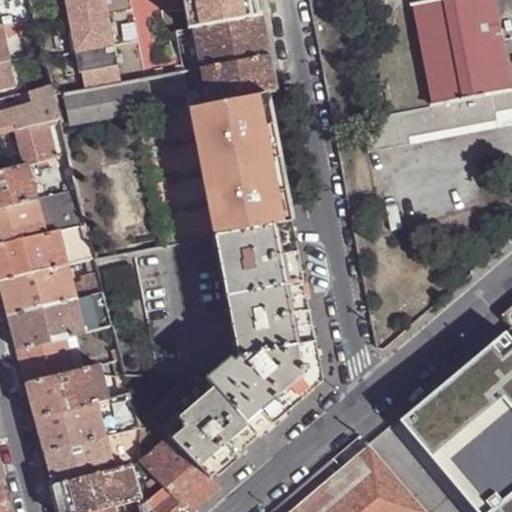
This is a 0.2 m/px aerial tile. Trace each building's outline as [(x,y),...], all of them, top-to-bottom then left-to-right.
[(0,0),(0,28),(21,24),(30,21),(24,0),(0,0)] [(67,0),(82,73),(84,73),(88,92),(123,85),(106,0),(67,0)] [(182,0),(189,33),(194,32),(263,18),(259,0),(182,0)] [(433,107),(362,121),(368,153),(410,145),(409,138),(511,119),(511,0),(432,0),(414,3),(433,107)] [(267,41),(263,18),(194,32),(202,71),(270,58),(267,41)] [(26,38),(35,36),(31,23),(30,21),(21,24),(26,38)] [(0,64),(9,62),(0,28),(0,64)] [(32,57),(42,55),(35,36),(26,38),(32,57)] [(274,78),(270,58),(202,71),(209,105),(266,94),(277,92),(274,78)] [(0,91),(16,88),(9,62),(0,64),(0,91)] [(88,92),(64,96),(70,123),(150,108),(144,81),(123,85),(88,92)] [(31,93),(34,107),(0,114),(0,137),(15,134),(58,123),(60,122),(54,99),(51,88),(31,93)] [(209,106),(189,110),(214,238),(292,224),(287,199),(274,130),(266,94),(209,105),(209,106)] [(511,119),(409,138),(410,145),(511,126),(511,119)] [(66,156),(58,123),(15,134),(24,167),(27,166),(30,166),(66,156)] [(75,191),(66,156),(30,166),(31,172),(63,163),(70,192),(75,191)] [(0,209),(36,201),(27,166),(24,167),(9,171),(3,172),(0,172),(0,209)] [(488,173),(472,181),(477,191),(493,183),(488,173)] [(0,246),(84,226),(83,225),(75,191),(70,192),(36,201),(0,209),(0,246)] [(296,245),(292,224),(214,238),(133,254),(157,376),(185,377),(205,378),(259,438),(322,385),(315,346),(306,297),(296,245)] [(0,282),(68,266),(86,262),(93,260),(84,226),(0,246),(0,282)] [(97,273),(94,261),(94,260),(93,260),(86,262),(90,275),(97,273)] [(77,299),(68,266),(0,282),(0,286),(6,309),(8,317),(77,299)] [(103,293),(97,273),(90,275),(82,277),(87,297),(103,293)] [(112,326),(103,293),(87,297),(77,299),(8,317),(16,344),(17,352),(66,339),(75,336),(91,332),(112,326)] [(94,343),(91,332),(75,336),(78,347),(94,343)] [(511,511),(511,343),(505,336),(403,422),(478,511),(511,511)] [(75,372),(66,339),(17,352),(24,376),(26,385),(75,372)] [(124,375),(121,360),(115,362),(118,377),(116,377),(121,397),(129,395),(124,375)] [(108,400),(99,366),(75,372),(26,385),(32,408),(35,419),(108,400)] [(170,439),(210,481),(247,449),(259,438),(205,378),(185,377),(152,419),(170,439)] [(44,453),(140,428),(129,395),(121,397),(108,400),(35,419),(42,444),(44,453)] [(53,487),(140,464),(141,429),(140,428),(44,453),(49,472),(53,487)] [(170,439),(154,452),(148,428),(141,429),(140,464),(166,490),(187,511),(195,511),(213,498),(220,491),(210,481),(170,439)] [(431,511),(373,442),(368,447),(290,511),(431,511)] [(166,490),(140,464),(53,487),(56,500),(59,511),(96,511),(114,507),(124,505),(139,501),(142,508),(166,490)] [(187,511),(166,490),(142,508),(142,511),(187,511)] [(142,511),(139,501),(124,505),(126,511),(142,511)] [(0,511),(8,511),(7,503),(0,504),(0,511)]
